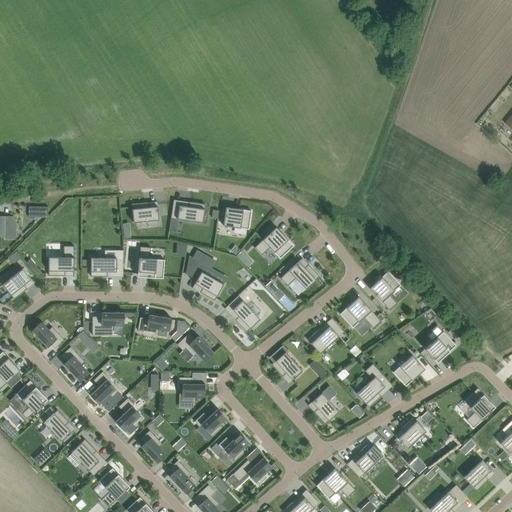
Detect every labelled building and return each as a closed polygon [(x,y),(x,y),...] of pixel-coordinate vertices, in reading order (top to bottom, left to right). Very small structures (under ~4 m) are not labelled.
[(174,199),(171,218),(172,218),(203,223),(206,204),(193,202),(189,202),(189,204),(174,202),(174,199)] [(159,220),(157,201),(156,201),(157,204),(148,205),(148,202),(145,203),(145,202),(132,204),(134,222),(159,220)] [(29,206),(29,216),(48,217),(48,207),(29,206)] [(252,211),(226,207),(223,225),(249,229),(252,211)] [(0,236),(5,236),(5,240),(16,241),(17,223),(14,223),(14,216),(0,216),(0,236)] [(294,245),(285,236),(276,227),(274,229),(254,247),(262,255),(270,247),(280,258),(294,245)] [(48,276),(61,276),(65,276),(65,273),(73,273),(73,276),(74,276),(74,246),(64,246),(64,257),(49,257),(48,276)] [(138,273),(138,276),(150,277),(163,278),(165,260),(150,258),(151,247),(140,246),(138,273)] [(237,256),(241,260),(247,254),(243,250),(237,256)] [(16,251),(9,257),(14,263),(21,257),(16,251)] [(122,274),(122,277),(123,277),(123,258),(91,257),(91,276),(104,276),(107,276),(107,274),(122,274)] [(301,260),(303,258),(302,257),(280,278),(288,286),(296,278),(306,289),(320,276),(311,267),(308,264),(307,266),(301,260)] [(42,272),(35,264),(31,267),(38,276),(42,272)] [(14,299),(24,291),(27,288),(25,286),(32,281),(34,283),(23,268),(2,284),(14,299)] [(224,284),(201,271),(192,287),(193,288),(194,285),(202,290),(200,292),(203,294),(214,300),(224,284)] [(401,285),(388,271),(379,280),(369,288),(371,290),(389,310),(397,303),(390,295),(401,285)] [(108,276),(108,285),(116,285),(116,276),(108,276)] [(271,281),(266,286),(270,291),(276,286),(271,281)] [(238,322),(237,322),(246,332),(260,319),(238,295),(224,308),(225,309),(227,307),(237,318),(235,320),(238,322)] [(359,296),(349,305),(340,314),(353,328),(364,317),(373,328),(381,321),(377,316),(361,298),(359,296)] [(101,312),(101,313),(101,316),(93,316),(92,335),(113,335),(113,324),(124,324),(124,313),(124,312),(101,312)] [(149,314),(149,315),(148,318),(140,317),(138,329),(157,333),(158,328),(169,330),(171,319),(171,318),(149,314)] [(317,331),(307,339),(320,353),(344,332),(333,319),(331,318),(332,320),(333,320),(321,330),(320,328),(317,331)] [(48,330),(41,323),(33,330),(32,330),(32,331),(47,347),(48,347),(48,346),(51,344),(55,348),(64,340),(52,327),(48,330)] [(181,336),(187,330),(183,326),(177,331),(171,337),(175,341),(181,336)] [(448,333),(456,341),(460,337),(453,329),(448,333)] [(87,335),(84,331),(83,331),(78,336),(83,342),(89,336),(87,335)] [(425,349),(437,362),(456,345),(444,331),(425,349)] [(195,339),(189,333),(177,344),(183,350),(186,347),(193,356),(197,352),(205,360),(213,352),(214,352),(198,335),(197,336),(198,336),(195,339)] [(346,342),(351,348),(355,345),(350,338),(346,342)] [(283,345),(269,357),(273,362),(271,364),(280,374),(282,376),(284,374),(290,381),(288,382),(288,383),(290,382),(292,380),(302,371),(296,364),(286,352),(288,351),(283,345)] [(84,361),(71,347),(61,355),(67,361),(64,364),(63,364),(64,364),(79,381),(80,380),(88,372),(80,364),(84,361)] [(0,389),(20,370),(3,351),(0,353),(0,389)] [(393,372),(406,386),(425,369),(412,355),(393,372)] [(168,365),(161,357),(155,363),(162,371),(168,365)] [(392,386),(393,385),(373,363),(365,370),(372,379),(356,393),(369,407),(381,396),(380,394),(379,394),(391,384),(392,385),(392,386)] [(327,372),(323,368),(317,373),(321,378),(327,372)] [(109,377),(103,371),(94,380),(99,386),(90,394),(90,395),(91,395),(98,403),(106,396),(110,399),(118,391),(107,379),(109,377)] [(169,372),(161,372),(161,380),(169,380),(169,372)] [(192,377),(179,377),(179,384),(182,384),(182,400),(194,400),(194,395),(204,396),(205,384),(205,383),(192,383),(192,377)] [(48,399),(39,390),(30,380),(16,393),(29,407),(22,413),(27,419),(46,401),(48,399)] [(310,390),(314,395),(320,390),(316,385),(310,390)] [(478,388),(464,401),(474,412),(468,418),(475,425),(495,406),(478,388)] [(308,405),(310,404),(310,403),(316,410),(314,411),(316,414),(325,424),(339,411),(322,392),(309,403),(308,405)] [(134,404),(128,398),(118,406),(124,412),(115,421),(115,422),(116,422),(123,430),(131,422),(135,426),(143,418),(132,406),(134,404)] [(355,404),(350,407),(356,416),(361,413),(355,404)] [(50,417),(55,412),(50,406),(50,407),(45,411),(50,417)] [(218,409),(217,408),(208,417),(204,412),(194,421),(199,426),(201,424),(212,436),(221,428),(217,424),(225,417),(218,409)] [(67,423),(69,422),(66,419),(58,410),(55,412),(50,417),(44,422),(62,441),(73,430),(75,428),(73,429),(73,430),(67,423)] [(425,422),(431,416),(425,410),(419,416),(425,422)] [(153,421),(157,426),(163,420),(159,415),(153,421)] [(397,436),(395,434),(394,435),(396,437),(407,448),(426,431),(413,417),(404,426),(401,429),(403,430),(397,436)] [(13,426),(7,432),(14,440),(20,434),(13,426)] [(162,443),(149,430),(140,439),(144,443),(142,446),(141,446),(157,463),(157,462),(165,455),(158,447),(162,443)] [(511,431),(500,443),(511,454),(511,453),(511,431)] [(216,443),(211,447),(217,454),(222,450),(223,450),(224,448),(232,457),(235,460),(244,452),(240,449),(248,441),(241,433),(240,432),(231,441),(227,437),(218,445),(216,443)] [(107,461),(105,463),(94,452),(96,451),(94,448),(85,439),(71,451),(93,475),(105,464),(107,462),(107,461)] [(475,445),(470,439),(466,443),(471,448),(475,445)] [(370,441),(361,450),(361,451),(358,453),(360,455),(349,465),(347,463),(347,464),(348,465),(359,477),(383,455),(370,441)] [(499,455),(504,460),(509,455),(504,450),(499,455)] [(264,457),(263,456),(263,457),(254,465),(248,459),(233,473),(239,480),(247,473),(258,485),(267,477),(263,473),(271,466),(263,457),(264,457)] [(426,466),(417,457),(409,464),(419,474),(426,466)] [(482,459),(463,477),(470,484),(474,488),(476,491),(486,482),(488,479),(486,477),(493,471),(493,472),(495,474),(495,473),(493,471),(486,463),(482,459)] [(186,477),(190,473),(178,460),(173,464),(169,468),(168,469),(173,473),(170,476),(169,476),(169,477),(169,476),(185,493),(186,493),(185,492),(193,485),(186,477)] [(109,491),(101,499),(108,507),(130,486),(112,468),(99,481),(109,491)] [(316,485),(329,499),(340,489),(348,497),(355,490),(335,468),(316,485)] [(407,469),(401,475),(408,482),(414,477),(407,469)] [(216,487),(217,486),(222,481),(217,476),(211,481),(216,487)] [(215,491),(208,484),(195,497),(201,503),(198,506),(197,506),(202,511),(218,511),(214,507),(218,503),(211,495),(215,491)] [(430,509),(432,511),(453,511),(454,511),(452,509),(466,496),(468,498),(469,498),(467,496),(456,484),(430,509)] [(309,511),(319,503),(308,491),(306,489),(307,491),(297,502),(295,500),(292,502),(283,511),(309,511)] [(128,511),(154,511),(140,497),(126,510),(128,511)] [(372,511),(377,508),(370,500),(360,510),(362,511),(372,511)]
